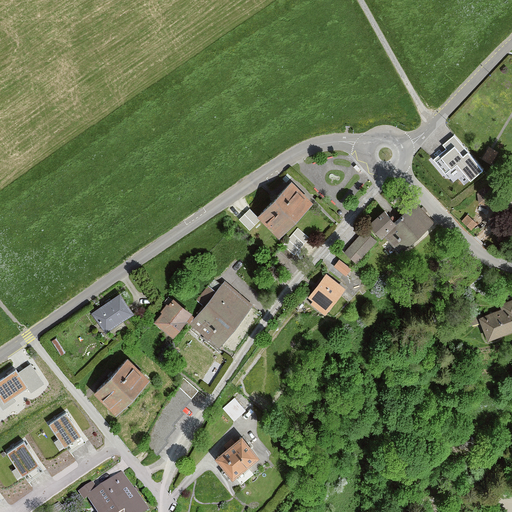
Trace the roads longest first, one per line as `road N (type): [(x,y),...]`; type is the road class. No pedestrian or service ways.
road 1 (residential): [(163,503),(164,484),(214,393),(382,176)]
road 2 (unclassified): [(365,145),(303,148),(28,336)]
road 3 (unclassified): [(511,43),(405,145)]
road 4 (residential): [(511,264),(464,237),(401,170)]
road 5 (unclassified): [(28,336),(116,442)]
road 6 (trunk): [(0,71),(113,0)]
road 7 (residential): [(15,511),(116,442)]
